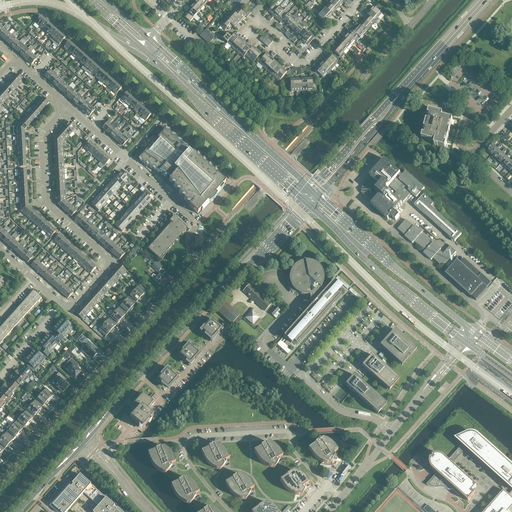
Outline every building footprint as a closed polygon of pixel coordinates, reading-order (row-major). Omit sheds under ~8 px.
[(204,6),(197,0),(194,4),(200,10),(204,6)] [(332,0),(329,4),(335,10),(339,6),(332,0)] [(200,10),(194,4),(190,8),(199,16),(200,15),(198,13),(200,10)] [(329,4),(325,8),(332,14),(335,10),(329,4)] [(274,5),(268,11),(272,15),(278,8),(276,6),(274,5)] [(373,5),(369,10),(376,16),(379,12),(373,5)] [(276,19),(282,12),(284,10),(280,6),(278,8),(272,15),(276,19)] [(199,16),(190,8),(186,12),(193,18),(197,14),(199,16)] [(243,13),(236,8),(233,12),(242,20),(245,16),(247,17),(249,15),(245,11),(243,13)] [(325,8),(322,11),(320,10),(320,11),(328,18),(332,14),(325,8)] [(376,16),(369,10),(365,14),(374,22),(375,23),(379,19),(376,16)] [(328,18),(320,11),(319,11),(321,13),(317,16),(324,22),(328,18)] [(193,18),(186,12),(183,16),(189,22),(193,18)] [(242,20),(233,12),(229,16),(238,24),(242,20)] [(282,12),(276,19),(280,22),(288,13),(286,15),(282,12)] [(288,13),(280,22),(282,20),(286,24),(292,17),(288,13)] [(292,17),(286,24),(290,27),(298,19),(299,18),(295,14),(292,17)] [(374,22),(365,14),(367,16),(364,20),(370,26),(374,22)] [(35,23),(39,27),(45,20),(41,16),(35,23)] [(238,24),(229,16),(226,20),(233,27),(234,28),(238,24)] [(370,26),(364,20),(361,22),(355,16),(354,18),(356,20),(360,24),(367,30),(370,26)] [(294,31),(302,22),(298,19),(290,27),(294,31)] [(45,20),(39,27),(43,30),(49,24),(45,20)] [(226,20),(223,23),(220,26),(225,31),(229,30),(232,26),(233,27),(226,20)] [(302,22),(294,31),(298,35),(296,37),(297,37),(307,25),(303,21),(302,22)] [(49,24),(43,30),(47,34),(53,27),(49,24)] [(367,30),(360,24),(357,28),(363,34),(367,30)] [(301,40),(308,32),(309,32),(305,28),(307,25),(297,37),(301,40)] [(8,26),(0,34),(0,36),(3,39),(9,33),(7,31),(10,27),(9,27),(10,26),(9,26),(8,26)] [(53,27),(47,34),(51,37),(57,31),(53,27)] [(363,34),(357,28),(353,32),(351,30),(360,38),(363,34)] [(204,40),(210,34),(205,30),(200,36),(204,40)] [(360,38),(351,30),(347,34),(354,40),(357,36),(359,38),(360,38)] [(9,33),(3,39),(7,43),(16,33),(14,31),(11,35),(9,33)] [(53,43),(61,35),(57,31),(51,37),(49,39),(53,43)] [(221,37),(227,43),(234,35),(233,36),(229,32),(225,32),(221,37)] [(308,32),(301,40),(305,44),(311,37),(307,34),(309,33),(308,32)] [(16,33),(7,43),(11,47),(17,40),(15,38),(18,35),(16,33)] [(343,38),(341,36),(338,33),(337,35),(341,39),(338,41),(347,48),(350,44),(343,38)] [(214,38),(210,34),(204,40),(208,44),(214,38)] [(234,35),(227,43),(231,46),(239,37),(235,34),(234,35)] [(354,40),(347,34),(343,38),(350,44),(354,40)] [(65,38),(61,35),(53,43),(58,47),(65,38)] [(239,37),(231,46),(235,50),(243,41),(239,37)] [(17,40),(11,47),(15,50),(24,40),(22,39),(19,42),(17,40)] [(24,40),(15,50),(19,54),(25,47),(23,45),(26,42),(24,40)] [(347,48),(338,41),(336,44),(332,40),(331,42),(334,44),(336,46),(343,52),(347,48)] [(63,48),(67,52),(73,45),(68,41),(63,48)] [(243,41),(235,50),(239,53),(247,45),(243,41)] [(73,45),(67,52),(71,55),(77,49),(73,45)] [(247,45),(239,53),(243,57),(245,55),(253,46),(251,48),(247,45)] [(25,47),(19,54),(23,57),(32,48),(30,46),(27,49),(25,47)] [(253,46),(245,55),(249,59),(257,50),(253,46)] [(343,52),(336,46),(332,51),(339,57),(343,52)] [(32,48),(23,57),(27,61),(33,55),(31,53),(34,49),(32,48)] [(77,49),(71,55),(75,59),(81,52),(77,49)] [(257,50),(249,59),(253,62),(261,54),(257,50)] [(81,52),(75,59),(79,63),(85,56),(81,52)] [(33,55),(27,61),(32,65),(40,55),(38,53),(35,56),(33,55)] [(258,63),(262,66),(270,58),(266,54),(258,63)] [(329,54),(325,59),(334,66),(338,62),(329,54)] [(85,56),(79,63),(83,66),(89,60),(85,56)] [(270,58),(262,66),(266,70),(274,61),(270,58)] [(334,66),(325,59),(322,63),(331,70),(334,66)] [(85,71),(93,63),(89,60),(83,66),(81,68),(85,71)] [(274,61),(266,70),(271,74),(278,65),(274,61)] [(89,75),(97,67),(93,63),(85,71),(89,75)] [(331,70),(322,63),(318,67),(327,74),(331,70)] [(278,65),(271,74),(275,77),(282,69),(278,65)] [(95,77),(101,70),(97,67),(89,75),(94,79),(95,77)] [(327,74),(318,67),(315,71),(311,68),(311,74),(313,74),(318,77),(320,75),(323,79),(327,74)] [(44,76),(49,80),(57,70),(56,69),(53,72),(50,70),(44,76)] [(59,69),(57,70),(49,80),(53,84),(58,77),(56,75),(59,72),(60,71),(59,69)] [(282,69),(275,77),(279,81),(285,74),(287,75),(290,75),(290,69),(287,72),(282,69)] [(101,70),(95,77),(99,81),(105,74),(101,70)] [(105,74),(99,81),(103,84),(109,78),(105,74)] [(17,75),(14,79),(23,87),(25,86),(22,83),(24,80),(17,75)] [(58,77),(53,84),(57,87),(65,77),(66,76),(65,75),(64,76),(61,79),(58,77)] [(65,77),(57,87),(61,91),(67,84),(64,82),(67,79),(65,77)] [(109,78),(103,84),(107,88),(113,81),(109,78)] [(23,87),(14,79),(10,83),(16,88),(18,86),(22,89),(23,87)] [(111,92),(117,85),(113,81),(107,88),(106,90),(110,93),(111,92)] [(16,88),(10,83),(6,87),(16,96),(18,94),(14,91),(16,88)] [(67,84),(61,91),(65,95),(74,85),(72,83),(69,86),(67,84)] [(74,85),(65,95),(69,98),(75,92),(72,90),(75,86),(74,85)] [(117,85),(111,92),(115,95),(121,89),(117,85)] [(16,96),(6,87),(3,91),(9,97),(11,94),(14,97),(16,96)] [(75,92),(69,98),(73,102),(82,92),(80,90),(77,94),(75,92)] [(9,97),(3,91),(0,94),(0,95),(9,104),(10,102),(7,99),(9,97)] [(82,92),(73,102),(77,105),(83,99),(81,97),(84,94),(82,92)] [(120,100),(124,103),(130,97),(126,93),(120,100)] [(9,104),(0,95),(0,102),(2,105),(4,102),(7,105),(9,104)] [(43,97),(39,101),(45,107),(49,103),(43,97)] [(89,104),(92,101),(93,99),(91,97),(90,99),(81,109),(85,113),(91,106),(89,104)] [(130,97),(124,103),(128,107),(134,100),(130,97)] [(83,99),(77,105),(81,109),(90,99),(88,98),(85,101),(83,99)] [(134,100),(128,107),(132,111),(138,104),(134,100)] [(421,139),(431,142),(432,142),(432,143),(434,144),(433,146),(445,149),(452,120),(446,119),(448,114),(451,114),(452,109),(420,100),(418,106),(440,112),(440,114),(428,111),(421,139)] [(45,107),(39,101),(35,105),(41,111),(45,107)] [(91,106),(85,113),(89,116),(98,107),(98,106),(99,105),(97,104),(93,108),(91,106)] [(138,104),(132,111),(137,114),(142,108),(138,104)] [(41,111),(35,105),(32,109),(38,115),(41,111)] [(142,108),(137,114),(141,118),(146,111),(142,108)] [(32,109),(28,113),(34,119),(38,115),(32,109)] [(151,115),(146,111),(141,118),(145,122),(151,115)] [(34,119),(28,113),(24,117),(31,123),(34,119)] [(24,117),(21,121),(27,127),(31,123),(24,117)] [(102,128),(106,132),(112,125),(110,123),(113,120),(111,118),(102,128)] [(21,121),(15,127),(24,130),(27,127),(21,121)] [(70,122),(66,126),(73,132),(76,128),(70,122)] [(110,135),(119,126),(117,124),(116,125),(114,123),(112,125),(106,132),(110,135)] [(190,151),(163,126),(160,129),(159,128),(162,125),(143,146),(147,150),(137,160),(154,176),(155,174),(163,181),(173,190),(172,191),(189,207),(197,214),(201,210),(201,211),(198,215),(227,183),(226,183),(223,187),(222,186),(226,182),(190,151)] [(73,132),(66,126),(63,130),(69,136),(73,132)] [(119,126),(110,135),(114,139),(120,133),(118,130),(121,127),(119,126)] [(126,138),(129,134),(133,129),(132,128),(127,133),(118,143),(123,146),(128,140),(126,138)] [(69,136),(63,130),(59,134),(65,140),(69,136)] [(120,133),(114,139),(118,143),(127,133),(125,131),(122,134),(120,133)] [(65,140),(59,134),(54,140),(62,143),(65,140)] [(84,148),(88,151),(93,145),(89,141),(84,148)] [(98,149),(93,145),(88,151),(92,155),(98,149)] [(497,149),(492,145),(487,151),(492,155),(497,149)] [(102,152),(98,149),(92,155),(96,159),(102,152)] [(497,149),(492,155),(496,159),(502,153),(497,149)] [(106,156),(102,152),(96,159),(100,162),(106,156)] [(502,153),(496,159),(501,164),(507,157),(502,153)] [(110,160),(106,156),(100,162),(104,166),(110,160)] [(507,157),(501,164),(506,168),(511,162),(507,157)] [(384,159),(369,176),(371,177),(363,187),(363,194),(372,203),(371,205),(388,220),(391,216),(396,221),(399,217),(394,212),(411,194),(416,198),(416,197),(419,200),(414,205),(454,242),(461,234),(431,207),(434,204),(435,205),(435,204),(424,194),(423,195),(421,193),(424,189),(406,172),(402,176),(400,173),(384,159)] [(120,172),(117,176),(124,183),(127,179),(129,180),(131,177),(125,172),(123,174),(120,172)] [(124,183),(117,176),(113,180),(120,187),(122,189),(126,185),(124,183)] [(120,187),(113,180),(109,184),(117,191),(120,187)] [(117,191),(109,184),(106,188),(113,195),(117,191)] [(113,195),(106,188),(102,192),(109,199),(113,195)] [(148,197),(151,195),(145,189),(139,196),(140,197),(147,204),(151,199),(148,197)] [(109,199),(102,192),(99,196),(106,203),(109,199)] [(65,196),(57,196),(57,204),(66,200),(65,196)] [(106,203),(99,196),(95,200),(102,207),(106,203)] [(147,204),(140,197),(137,201),(144,208),(147,204)] [(66,200),(57,204),(63,209),(69,203),(66,200)] [(102,207),(95,200),(91,205),(98,211),(102,207)] [(144,208),(137,201),(135,200),(131,204),(133,205),(140,212),(144,208)] [(28,203),(20,203),(20,211),(28,207),(28,203)] [(69,203),(63,209),(67,213),(73,207),(69,203)] [(140,212),(133,205),(130,209),(137,216),(140,212)] [(28,207),(20,211),(26,216),(32,210),(28,207)] [(73,207),(67,213),(71,217),(77,210),(73,207)] [(137,216),(130,209),(126,213),(133,220),(137,216)] [(36,213),(32,210),(26,216),(30,220),(36,213)] [(40,217),(36,213),(30,220),(34,223),(40,217)] [(75,220),(79,223),(84,217),(80,213),(75,220)] [(133,220),(126,213),(122,217),(129,224),(133,220)] [(151,243),(149,246),(148,245),(146,247),(161,261),(163,259),(165,256),(164,254),(186,229),(177,221),(178,219),(174,216),(169,222),(173,225),(154,246),(151,243)] [(44,221),(40,217),(34,223),(38,227),(44,221)] [(84,217),(79,223),(83,227),(88,221),(84,217)] [(129,224),(122,217),(119,221),(126,228),(129,224)] [(412,244),(412,243),(414,242),(425,251),(423,253),(431,260),(433,258),(439,264),(445,264),(456,252),(449,246),(443,253),(440,251),(440,250),(432,243),(421,234),(422,233),(414,226),(413,227),(406,220),(398,229),(405,236),(404,237),(412,244)] [(48,224),(44,221),(38,227),(42,231),(48,224)] [(88,221),(83,227),(87,231),(93,224),(88,221)] [(126,228),(119,221),(115,226),(122,232),(126,228)] [(52,228),(48,224),(42,231),(46,234),(52,228)] [(93,224),(87,231),(91,234),(97,228),(93,224)] [(1,228),(0,228),(0,236),(8,228),(6,226),(3,230),(1,228)] [(8,228),(0,236),(0,238),(3,241),(9,235),(7,233),(10,230),(8,228)] [(52,228),(46,234),(50,238),(56,232),(52,228)] [(97,228),(91,234),(95,238),(101,232),(97,228)] [(101,232),(95,238),(99,242),(105,235),(101,232)] [(9,235),(3,241),(7,245),(16,235),(14,234),(11,237),(9,235)] [(16,235),(7,245),(11,248),(17,242),(15,240),(18,237),(16,235)] [(53,241),(58,245),(63,238),(59,235),(53,241)] [(105,235),(99,242),(103,245),(109,239),(105,235)] [(63,238),(58,245),(62,248),(67,242),(63,238)] [(16,252),(24,242),(26,240),(24,239),(19,244),(17,242),(11,248),(16,252)] [(109,239),(103,245),(107,249),(113,243),(109,239)] [(24,242),(16,252),(20,256),(25,249),(23,247),(26,244),(24,242)] [(67,242),(62,248),(66,252),(71,246),(67,242)] [(113,243),(107,249),(111,252),(117,246),(113,243)] [(25,249),(20,256),(24,259),(32,250),(34,247),(32,246),(27,251),(25,249)] [(75,249),(71,246),(66,252),(70,255),(75,249)] [(117,246),(111,252),(115,256),(121,250),(117,246)] [(138,253),(137,252),(140,248),(138,246),(131,252),(135,256),(138,253)] [(79,253),(75,249),(70,255),(74,259),(79,253)] [(32,250),(24,259),(28,263),(33,257),(31,255),(34,251),(32,250)] [(121,250),(115,256),(119,260),(125,253),(121,250)] [(79,253),(74,259),(78,263),(83,256),(79,253)] [(83,256),(78,263),(82,266),(87,260),(83,256)] [(482,278),(480,276),(481,275),(481,274),(464,259),(460,263),(457,261),(446,273),(476,301),(488,288),(486,286),(488,284),(484,280),(485,279),(483,277),(482,278)] [(31,266),(35,270),(41,263),(37,260),(31,266)] [(87,260),(82,266),(86,270),(91,264),(87,260)] [(152,266),(157,271),(162,266),(156,261),(152,266)] [(305,296),(309,295),(311,306),(283,336),(288,340),(289,339),(296,344),(340,296),(333,290),(338,284),(334,280),(325,290),(321,287),(323,283),(323,280),(323,276),(322,273),(321,269),(319,266),(316,264),(313,262),(309,261),(306,261),(302,261),(299,262),(296,264),(293,267),(291,269),(289,273),(289,276),(289,280),(289,283),(291,287),(293,290),(295,292),(299,294),(302,295),(305,296)] [(41,263),(35,270),(39,273),(45,267),(41,263)] [(91,264),(86,270),(90,274),(96,267),(91,264)] [(126,271),(120,265),(116,270),(123,275),(126,271)] [(45,267),(39,273),(43,277),(49,271),(45,267)] [(123,275),(116,270),(113,274),(119,279),(123,275)] [(49,271),(43,277),(47,280),(53,274),(49,271)] [(153,275),(151,276),(159,283),(164,278),(158,273),(155,276),(154,275),(153,275)] [(53,274),(47,280),(51,284),(57,278),(53,274)] [(119,279),(113,274),(109,278),(115,283),(119,279)] [(336,278),(348,288),(349,286),(338,276),(336,278)] [(57,278),(51,284),(55,288),(61,281),(57,278)] [(115,283),(109,278),(105,282),(112,287),(115,283)] [(61,281),(55,288),(59,291),(65,285),(61,281)] [(112,287),(105,282),(102,286),(108,291),(112,287)] [(65,285),(59,291),(63,295),(69,289),(65,285)] [(139,285),(133,291),(142,299),(144,297),(142,296),(146,291),(139,285)] [(264,311),(271,304),(249,285),(243,292),(264,311)] [(108,291),(102,286),(98,290),(104,295),(108,291)] [(0,328),(0,352),(2,351),(0,349),(0,345),(3,342),(2,341),(37,302),(38,302),(41,298),(41,297),(38,295),(40,293),(40,292),(39,291),(38,291),(37,292),(35,289),(33,291),(29,294),(30,295),(0,328)] [(69,289),(63,295),(68,299),(73,292),(69,289)] [(104,295),(98,290),(95,294),(101,299),(104,295)] [(142,299),(133,291),(129,297),(136,303),(138,300),(140,301),(142,299)] [(101,299),(95,294),(91,298),(97,303),(101,299)] [(136,303),(129,297),(127,299),(125,298),(123,301),(132,310),(134,308),(133,306),(136,303)] [(97,303),(91,298),(87,302),(94,307),(97,303)] [(231,324),(234,327),(242,318),(239,315),(222,300),(214,309),(231,324)] [(132,310),(123,301),(119,305),(121,306),(119,307),(126,314),(129,311),(130,312),(132,310)] [(94,307),(87,302),(84,306),(90,312),(94,307)] [(90,312),(84,306),(80,310),(86,316),(90,312)] [(276,319),(282,312),(276,306),(270,313),(276,319)] [(126,314),(119,307),(117,310),(116,309),(113,312),(123,320),(124,318),(123,317),(126,314)] [(86,316),(80,310),(76,314),(83,320),(86,316)] [(253,325),(260,317),(252,310),(245,318),(253,325)] [(123,320),(113,312),(110,315),(111,316),(109,318),(116,325),(119,322),(120,323),(123,320)] [(116,325),(109,318),(107,320),(106,319),(103,323),(113,331),(115,329),(113,328),(116,325)] [(69,321),(67,324),(62,319),(57,324),(68,333),(74,326),(69,321)] [(212,340),(220,330),(211,322),(202,331),(212,340)] [(113,331),(103,323),(100,326),(101,327),(99,330),(106,337),(110,332),(111,334),(113,331)] [(61,341),(68,333),(57,324),(53,329),(58,333),(56,336),(61,341)] [(74,337),(76,340),(83,334),(80,331),(74,337)] [(414,349),(396,332),(390,338),(388,338),(387,341),(382,347),(401,364),(407,358),(407,359),(409,357),(408,357),(414,349)] [(60,342),(55,337),(53,340),(48,335),(43,340),(54,349),(60,342)] [(286,341),(283,337),(276,344),(287,354),(291,350),(284,343),(286,341)] [(54,349),(43,340),(39,345),(44,349),(42,351),(47,356),(54,349)] [(91,348),(93,345),(88,341),(84,345),(85,347),(82,351),(88,357),(89,356),(93,359),(97,354),(91,348)] [(180,355),(190,364),(198,354),(189,346),(180,355)] [(41,353),(39,355),(34,350),(29,355),(40,365),(46,357),(41,353)] [(40,365),(29,355),(25,360),(30,365),(28,367),(33,372),(40,365)] [(396,379),(373,358),(367,364),(367,363),(365,364),(364,365),(365,366),(364,367),(388,389),(396,379)] [(71,359),(69,361),(71,364),(66,370),(69,373),(72,376),(72,375),(75,378),(77,376),(77,377),(80,374),(79,373),(81,372),(75,367),(77,364),(71,359)] [(17,371),(15,373),(25,382),(28,379),(29,379),(32,376),(23,368),(21,370),(20,370),(18,372),(17,371)] [(491,369),(490,371),(502,380),(503,378),(491,369)] [(168,388),(177,379),(167,370),(159,380),(168,388)] [(314,372),(312,375),(319,382),(322,379),(314,372)] [(25,382),(15,373),(13,375),(14,377),(12,379),(13,379),(11,381),(20,390),(20,389),(18,387),(19,385),(23,381),(25,382)] [(67,388),(68,386),(62,381),(65,378),(59,373),(56,376),(59,378),(53,384),(54,384),(53,386),(56,388),(57,387),(63,392),(64,390),(65,390),(67,388)] [(384,404),(355,378),(354,378),(353,378),(354,379),(351,379),(352,381),(347,386),(377,411),(384,404)] [(20,390),(11,381),(9,383),(8,383),(6,385),(5,384),(3,386),(13,395),(12,394),(15,391),(16,392),(18,392),(20,390)] [(13,395),(3,386),(1,389),(2,390),(0,392),(1,392),(0,393),(0,395),(8,403),(11,400),(10,398),(13,395)] [(41,390),(38,393),(49,402),(51,400),(49,399),(53,395),(46,388),(43,392),(41,390)] [(49,402),(38,393),(35,396),(37,398),(35,400),(42,407),(45,403),(47,405),(49,402)] [(153,403),(149,400),(143,394),(134,404),(137,407),(133,410),(136,413),(131,419),(137,425),(142,429),(153,417),(149,414),(146,411),(153,403)] [(8,403),(0,395),(0,406),(1,408),(4,405),(6,405),(8,403)] [(42,407),(35,400),(33,402),(31,401),(28,404),(39,413),(41,411),(40,410),(42,407)] [(39,413),(28,404),(26,407),(28,409),(26,411),(33,417),(36,414),(37,415),(39,413)] [(33,417),(26,411),(24,413),(23,412),(20,415),(29,424),(31,422),(30,420),(33,417)] [(29,424),(20,415),(17,419),(18,420),(16,422),(23,428),(26,425),(27,426),(29,424)] [(23,428),(16,422),(14,424),(13,423),(10,426),(20,435),(22,432),(20,431),(23,428)] [(20,435),(10,426),(7,429),(8,430),(7,432),(14,439),(16,436),(18,437),(20,435)] [(14,439),(7,432),(5,435),(3,434),(1,437),(10,445),(12,443),(11,442),(14,439)] [(511,511),(511,465),(478,436),(476,434),(474,433),(472,433),(469,433),(467,434),(462,436),(463,436),(469,441),(465,445),(464,444),(464,443),(449,459),(449,460),(450,459),(451,460),(450,462),(444,457),(442,455),(439,455),(436,454),(433,455),(432,456),(433,457),(432,458),(431,458),(430,459),(429,462),(430,464),(430,466),(431,467),(432,469),(433,470),(437,473),(427,485),(429,487),(431,487),(432,487),(434,488),(436,488),(438,488),(440,488),(442,488),(444,488),(446,489),(448,490),(450,490),(451,490),(452,489),(459,496),(460,494),(468,501),(474,493),(472,491),(476,486),(452,464),(466,448),(511,488),(511,491),(509,495),(503,490),(483,511),(511,511)] [(10,445),(1,437),(0,437),(0,445),(4,449),(7,446),(8,448),(10,445)] [(319,461),(321,462),(320,465),(324,466),(327,466),(330,466),(329,464),(332,459),(330,456),(337,451),(335,448),(334,446),(333,445),(331,443),(328,442),(327,441),(324,440),(322,439),(308,449),(311,453),(314,457),(315,458),(317,459),(319,461)] [(274,468),(277,464),(278,462),(276,460),(282,456),(279,450),(277,448),(274,445),(271,444),(268,442),(261,446),(261,447),(253,451),(258,459),(260,461),(261,463),(263,464),(265,465),(267,467),(270,468),(274,468)] [(219,470),(220,470),(224,465),(223,462),(229,458),(228,455),(226,452),(223,449),(221,447),(220,446),(216,444),(201,452),(205,460),(206,462),(208,464),(211,467),(212,467),(216,469),(219,470)] [(162,472),(165,473),(170,468),(169,466),(176,462),(173,455),(171,453),(168,450),(166,448),(163,447),(154,451),(148,453),(150,459),(152,463),(153,465),(155,467),(157,469),(159,471),(162,472)] [(293,471),(279,480),(282,484),(285,489),(287,490),(288,491),(290,492),(292,494),(295,495),(297,495),(301,496),(303,491),(301,488),(309,483),(307,480),(304,476),(301,474),(297,472),(293,471)] [(52,506),(59,511),(66,511),(83,493),(98,506),(92,511),(121,511),(120,511),(119,511),(113,507),(114,506),(80,475),(72,484),(73,485),(67,491),(66,490),(52,506)] [(242,500),(245,500),(249,494),(247,491),(254,488),(252,485),(251,483),(250,481),(248,480),(247,478),(245,478),(243,476),(241,475),(239,475),(225,483),(230,492),(231,494),(233,495),(235,497),(237,498),(239,499),(242,500)] [(186,478),(174,484),(171,486),(175,494),(176,495),(177,497),(179,499),(180,500),(182,501),(184,502),(187,503),(190,504),(194,498),(193,496),(199,492),(197,488),(196,486),(195,484),(193,482),(190,480),(187,478),(186,478)] [(278,511),(277,510),(276,508),(274,507),(272,505),(270,504),(267,503),(265,502),(251,511),(278,511)]
